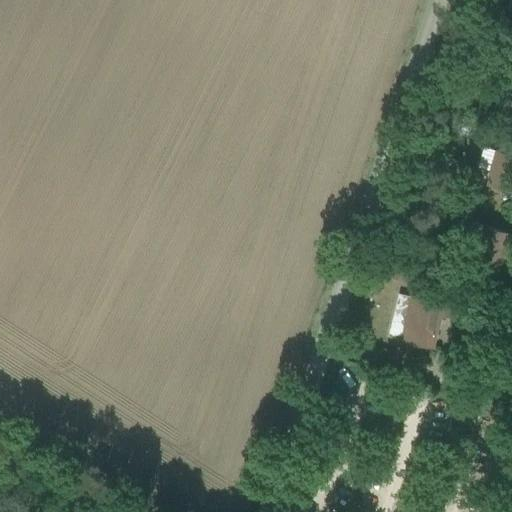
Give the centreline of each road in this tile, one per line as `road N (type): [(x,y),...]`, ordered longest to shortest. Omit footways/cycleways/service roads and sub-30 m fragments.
road 1 (unclassified): [(271,511),(440,0)]
road 2 (track): [(0,418),(149,511)]
